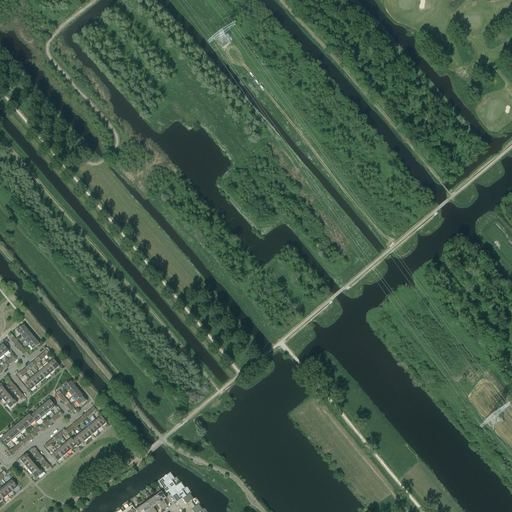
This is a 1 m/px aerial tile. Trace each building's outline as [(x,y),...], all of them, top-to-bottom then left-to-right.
[(21,335),(28,330),(24,325),(17,330),(21,335)] [(28,330),(21,335),(25,340),(32,334),(28,330)] [(29,345),(36,339),(32,334),(25,340),(29,345)] [(36,339),(29,345),(33,350),(40,344),(36,339)] [(3,344),(0,346),(0,350),(4,355),(9,351),(3,344)] [(54,360),(49,364),(55,370),(59,366),(57,364),(59,363),(55,358),(54,360)] [(55,370),(49,364),(44,368),(50,374),(55,370)] [(50,374),(44,368),(39,372),(45,378),(50,374)] [(45,378),(39,372),(35,376),(40,382),(45,378)] [(36,386),(40,382),(35,376),(30,379),(36,386)] [(36,386),(30,379),(25,384),(31,390),(36,386)] [(67,381),(62,385),(64,387),(68,392),(75,386),(71,381),(68,383),(67,381)] [(79,391),(75,386),(68,392),(72,397),(79,391)] [(0,392),(0,396),(2,399),(9,393),(5,388),(0,392)] [(83,396),(79,391),(72,397),(76,401),(83,396)] [(2,399),(6,404),(13,398),(9,393),(2,399)] [(87,401),(83,396),(76,401),(80,406),(87,401)] [(17,403),(13,398),(6,404),(10,408),(17,403)] [(45,404),(51,411),(55,407),(50,400),(45,404)] [(51,411),(45,404),(40,408),(46,415),(51,411)] [(40,408),(35,412),(41,419),(46,415),(40,408)] [(35,421),(36,423),(41,419),(35,412),(31,416),(35,421)] [(25,418),(30,425),(35,421),(31,416),(29,414),(25,418)] [(101,416),(96,420),(102,427),(107,423),(101,416)] [(20,422),(25,429),(30,425),(25,418),(20,422)] [(97,431),(102,427),(96,420),(91,424),(97,431)] [(15,426),(21,433),(25,429),(20,422),(15,426)] [(92,435),(97,431),(91,424),(87,428),(92,435)] [(10,430),(16,437),(21,433),(15,426),(10,430)] [(88,439),(92,435),(87,428),(82,432),(88,439)] [(6,434),(11,441),(16,437),(10,430),(6,434)] [(83,443),(88,439),(82,432),(77,436),(83,443)] [(11,441),(6,434),(1,438),(6,445),(11,441)] [(78,447),(83,443),(77,436),(73,440),(72,440),(77,445),(78,447)] [(72,449),(77,445),(72,440),(73,440),(71,438),(66,442),(72,449)] [(67,453),(72,449),(66,442),(62,446),(67,453)] [(62,446),(57,450),(63,457),(67,453),(62,446)] [(58,461),(63,457),(57,450),(52,455),(58,461)] [(24,465),(31,459),(27,454),(20,460),(24,465)] [(24,465),(28,469),(35,464),(31,459),(24,465)] [(28,469),(32,474),(39,468),(35,464),(28,469)] [(43,473),(39,468),(32,474),(36,479),(38,477),(40,479),(45,474),(44,472),(43,473)] [(176,486),(175,486),(172,481),(173,480),(172,480),(174,479),(170,473),(171,472),(158,481),(166,493),(169,491),(168,491),(176,486)] [(6,484),(12,491),(17,487),(11,480),(6,484)] [(168,491),(169,491),(177,503),(186,496),(182,491),(183,490),(185,488),(181,483),(182,482),(175,486),(176,486),(168,491)] [(12,491),(6,484),(1,488),(7,495),(12,491)] [(155,494),(156,495),(165,508),(168,506),(164,500),(166,498),(160,490),(155,494)] [(177,503),(175,504),(177,507),(180,505),(184,511),(187,511),(195,507),(191,502),(192,501),(194,499),(190,494),(191,493),(191,492),(186,496),(177,503)] [(156,495),(151,498),(156,506),(158,504),(162,510),(165,508),(156,495)] [(156,511),(153,508),(156,506),(151,498),(145,502),(152,511),(156,511)] [(152,511),(145,502),(140,506),(144,511),(146,511),(148,511),(152,511)] [(195,507),(187,511),(200,511),(201,511),(203,510),(199,504),(200,504),(200,503),(195,507)]
